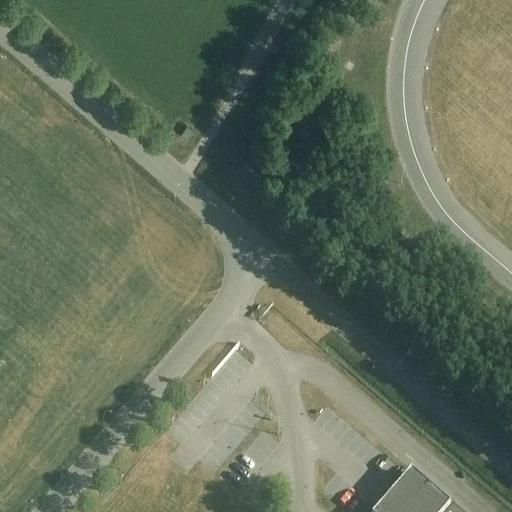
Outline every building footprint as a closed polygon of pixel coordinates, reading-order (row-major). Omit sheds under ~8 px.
[(231,450),(258,411),(249,405),(241,417),(234,413),(215,440),(231,450)] [(166,424),(162,432),(178,442),(183,434),(166,424)] [(233,456),(215,473),(229,488),(247,472),(233,456)] [(448,509),(415,481),(408,475),(376,511),(457,511),(450,506),(448,509)] [(224,511),(234,502),(215,485),(190,511),(224,511)]
